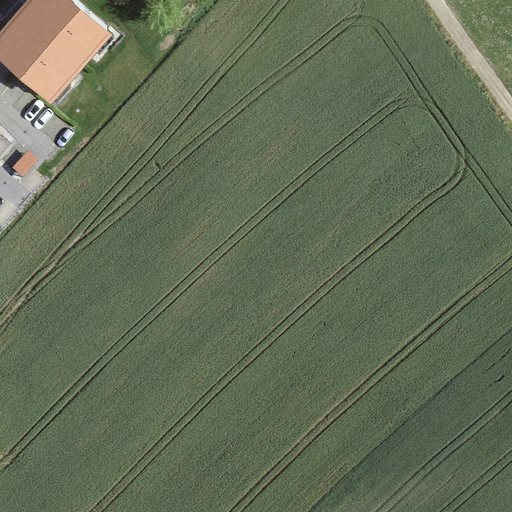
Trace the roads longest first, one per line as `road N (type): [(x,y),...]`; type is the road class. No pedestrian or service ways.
road 1 (track): [(431,0),(511,114)]
road 2 (track): [(511,435),(401,511)]
